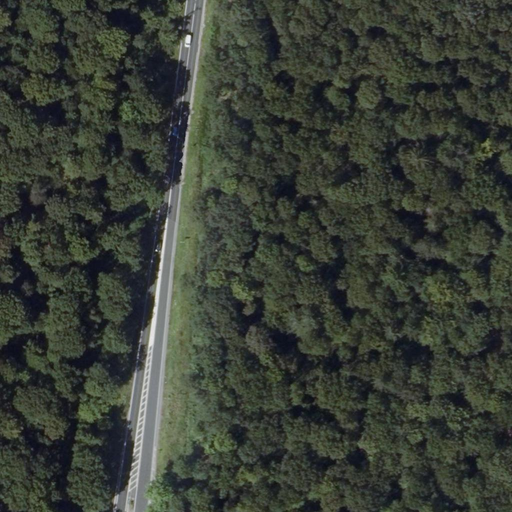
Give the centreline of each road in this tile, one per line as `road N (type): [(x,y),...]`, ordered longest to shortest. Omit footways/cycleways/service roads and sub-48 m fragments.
road 1 (primary): [(194,0),(154,311)]
road 2 (primary): [(154,311),(116,511)]
road 3 (primary): [(136,511),(154,311)]
